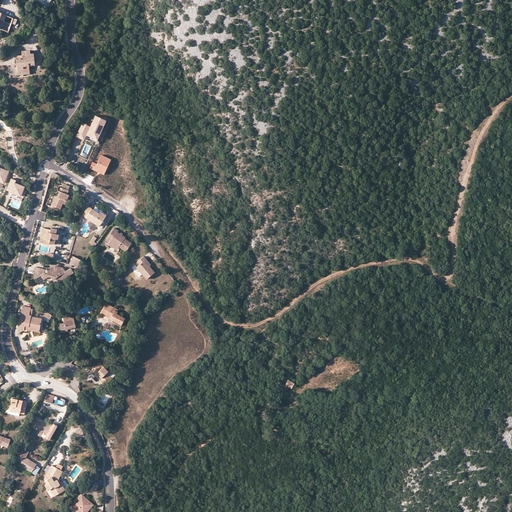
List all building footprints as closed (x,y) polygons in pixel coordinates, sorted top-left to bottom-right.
[(0,31),(1,32),(3,28),(8,30),(11,21),(16,22),(17,17),(2,11),(0,10),(0,31)] [(16,61),(17,65),(17,69),(30,68),(29,64),(29,60),(34,60),(33,52),(31,52),(30,50),(22,51),(23,56),(14,57),(14,61),(16,61)] [(17,69),(17,65),(13,68),(13,74),(30,73),(30,68),(17,69)] [(86,135),(88,132),(99,137),(106,120),(95,115),(91,125),(83,122),(76,137),(84,140),(86,135)] [(92,162),(90,168),(104,174),(111,159),(101,155),(97,164),(92,162)] [(0,180),(5,183),(9,171),(0,167),(0,180)] [(12,178),(7,190),(24,197),(27,191),(24,189),(25,187),(16,183),(17,180),(12,178)] [(59,210),(62,203),(64,199),(66,201),(69,195),(68,194),(69,190),(68,189),(62,187),(61,186),(60,190),(58,189),(50,205),(59,210)] [(100,227),(108,215),(101,211),(100,213),(98,212),(89,207),(84,216),(100,227)] [(49,228),(48,230),(41,228),(39,237),(37,242),(47,245),(47,243),(53,245),(55,240),(57,241),(59,235),(55,234),(57,230),(49,228)] [(107,241),(110,242),(118,248),(120,249),(121,248),(126,251),(131,243),(126,240),(127,238),(117,232),(118,231),(115,229),(107,241)] [(118,248),(110,242),(108,245),(117,251),(118,248)] [(154,272),(150,267),(145,262),(147,260),(145,257),(137,263),(140,266),(138,268),(146,279),(154,272)] [(78,267),(81,262),(73,258),(70,263),(78,267)] [(55,265),(47,270),(37,267),(34,269),(32,274),(37,282),(43,279),(49,276),(52,277),(52,278),(57,276),(65,271),(63,267),(55,265)] [(65,271),(57,276),(60,281),(73,273),(70,268),(65,271)] [(120,278),(116,276),(111,284),(115,286),(120,278)] [(118,310),(107,305),(102,315),(112,320),(111,322),(121,326),(125,317),(117,313),(118,310)] [(30,315),(30,309),(22,308),(19,329),(25,330),(25,329),(25,325),(39,326),(40,316),(32,315),(30,315)] [(76,327),(74,316),(66,317),(67,323),(62,324),(63,329),(62,329),(62,333),(69,332),(69,328),(76,327)] [(91,371),(95,375),(95,374),(97,372),(102,377),(100,379),(99,380),(103,383),(106,380),(109,382),(113,378),(108,373),(109,371),(104,366),(102,368),(98,364),(91,371)] [(13,397),(10,409),(21,411),(25,412),(27,400),(13,397)] [(45,438),(51,427),(35,418),(30,426),(34,428),(32,431),(45,438)] [(0,436),(0,444),(9,448),(12,440),(0,436)] [(36,466),(37,464),(26,457),(29,453),(23,450),(21,454),(20,453),(18,459),(22,461),(20,464),(32,472),(36,466)] [(56,477),(61,469),(53,465),(48,473),(51,476),(49,477),(46,480),(47,483),(45,484),(48,489),(52,489),(53,491),(56,490),(59,492),(62,490),(60,485),(56,477)] [(36,475),(40,468),(36,466),(32,472),(36,475)] [(71,507),(76,511),(87,511),(93,506),(81,496),(71,507)]
